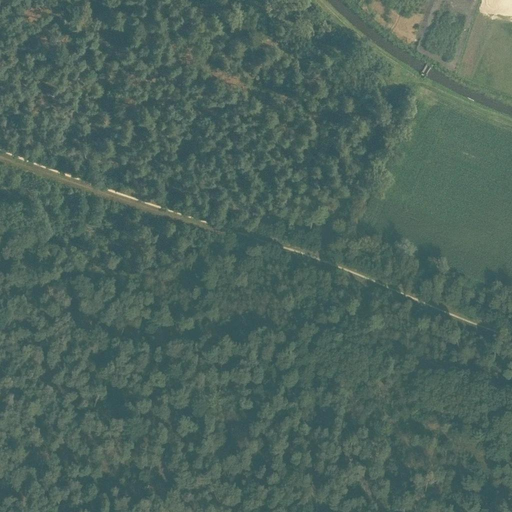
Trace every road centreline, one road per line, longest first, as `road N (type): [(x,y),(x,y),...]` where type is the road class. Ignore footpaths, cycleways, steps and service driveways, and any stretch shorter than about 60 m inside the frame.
road 1 (track): [(0,158),(315,266),(511,345)]
road 2 (track): [(391,80),(317,260),(315,306)]
